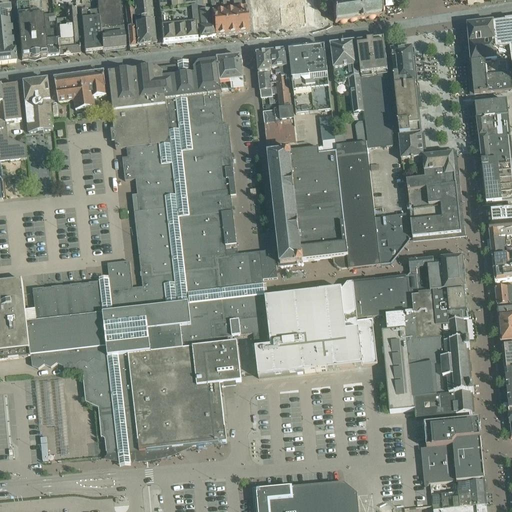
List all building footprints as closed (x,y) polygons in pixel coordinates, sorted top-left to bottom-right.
[(0,0),(0,64),(16,63),(10,12),(0,12),(0,0)] [(95,0),(97,11),(102,52),(125,49),(120,0),(95,0)] [(133,5),(137,48),(155,46),(150,0),(133,0),(132,0),(133,5)] [(157,0),(162,43),(199,40),(197,13),(198,12),(197,2),(196,0),(157,0)] [(196,0),(197,2),(198,12),(197,13),(199,40),(207,39),(215,38),(214,35),(214,33),(214,28),(211,28),(210,17),(209,5),(208,0),(196,0)] [(208,0),(209,5),(210,17),(211,28),(214,28),(214,33),(214,35),(215,38),(248,34),(245,10),(243,0),(208,0)] [(250,0),(254,33),(268,31),(290,28),(289,14),(288,14),(286,0),(250,0)] [(353,0),(333,3),(335,23),(383,16),(380,0),(353,0)] [(16,4),(21,51),(22,61),(23,61),(22,60),(29,59),(32,56),(35,55),(39,58),(45,58),(42,32),(41,1),(16,4)] [(124,2),(127,23),(129,49),(137,48),(133,5),(128,6),(128,2),(124,2)] [(57,40),(58,57),(80,55),(75,8),(65,9),(66,19),(55,20),(57,40)] [(102,52),(97,11),(87,12),(87,10),(80,11),(85,54),(102,52)] [(58,57),(57,40),(54,40),(53,30),(49,30),(48,19),(54,19),(54,16),(43,17),(44,42),(46,58),(58,57)] [(511,21),(495,23),(493,24),(496,50),(510,49),(511,60),(511,64),(511,21)] [(496,50),(493,24),(470,26),(468,29),(471,65),(508,61),(511,60),(510,49),(496,50)] [(359,60),(357,60),(358,65),(360,64),(363,86),(360,87),(361,96),(367,95),(368,100),(364,100),(367,121),(367,126),(368,141),(369,150),(393,148),(394,123),(385,45),(374,46),(374,42),(375,42),(373,42),(373,43),(369,43),(368,43),(367,43),(368,43),(368,45),(358,46),(358,44),(359,44),(357,44),(359,60)] [(357,60),(355,44),(331,47),(335,83),(338,86),(344,85),(346,82),(346,80),(349,80),(350,85),(348,86),(349,92),(350,91),(350,92),(351,92),(354,113),(363,112),(361,96),(360,87),(358,65),(357,60)] [(325,48),(289,52),(293,89),(296,89),(300,125),(330,121),(326,83),(329,82),(325,48)] [(395,76),(414,74),(412,51),(410,50),(407,50),(392,52),(395,76)] [(287,89),(290,88),(287,62),(286,52),(285,53),(281,54),(281,57),(279,57),(281,80),(286,79),(287,89)] [(273,70),(271,54),(257,56),(260,92),(272,91),(271,83),(270,71),(273,70)] [(275,124),(265,125),(267,148),(297,144),(296,134),(295,128),(293,110),(291,110),(289,89),(290,88),(287,89),(286,79),(281,80),(279,57),(277,57),(277,54),(272,54),(271,54),(273,70),(270,71),(271,83),(277,83),(281,120),(275,121),(275,124)] [(218,61),(218,62),(219,73),(221,92),(231,90),(231,93),(241,91),(241,92),(244,91),(243,85),(246,85),(246,78),(243,78),(241,58),(218,61)] [(508,61),(471,65),(473,80),(510,76),(508,61)] [(219,73),(218,62),(198,64),(194,70),(194,76),(195,76),(219,73)] [(167,68),(163,73),(163,74),(166,96),(181,94),(180,82),(178,67),(167,68)] [(163,74),(163,73),(157,68),(109,74),(114,119),(112,119),(116,150),(127,149),(145,147),(165,145),(170,138),(170,133),(167,110),(166,101),(166,96),(163,74)] [(219,73),(195,76),(196,86),(191,92),(192,99),(214,96),(221,95),(221,92),(219,73)] [(107,97),(104,74),(55,81),(58,103),(74,101),(76,112),(95,109),(94,99),(107,97)] [(416,85),(414,74),(395,76),(396,87),(416,85)] [(511,92),(511,88),(510,76),(473,80),(474,96),(488,95),(511,92)] [(24,85),(26,95),(30,133),(53,131),(50,91),(48,81),(24,85)] [(416,85),(396,87),(395,87),(400,137),(399,137),(401,161),(409,160),(410,166),(424,164),(425,180),(406,182),(408,193),(425,191),(456,187),(453,156),(453,155),(426,158),(426,159),(424,159),(424,158),(423,158),(416,85)] [(0,88),(0,163),(27,160),(28,160),(26,147),(10,139),(8,123),(22,121),(18,86),(8,87),(3,88),(0,88)] [(214,96),(192,99),(192,104),(188,109),(189,120),(222,116),(220,100),(215,100),(214,96)] [(177,109),(176,100),(166,101),(167,110),(177,109)] [(493,120),(496,119),(509,118),(507,103),(492,104),(493,120)] [(493,120),(492,104),(476,106),(477,121),(486,120),(493,120)] [(180,127),(177,109),(167,110),(170,133),(170,138),(180,127)] [(275,124),(275,121),(274,112),(263,114),(265,125),(275,124)] [(223,126),(222,116),(189,120),(190,131),(223,127),(223,126)] [(488,139),(479,140),(486,206),(511,203),(511,146),(509,118),(496,119),(497,128),(500,127),(501,139),(488,140),(488,139)] [(496,119),(493,120),(486,120),(477,121),(479,140),(488,139),(488,140),(501,139),(500,127),(497,128),(496,119)] [(367,126),(367,121),(359,122),(356,125),(358,142),(368,141),(367,126)] [(223,127),(190,131),(192,146),(230,142),(228,126),(223,126),(223,127)] [(230,142),(192,146),(193,152),(187,152),(182,158),(184,174),(233,169),(230,142)] [(380,257),(378,242),(378,241),(376,220),(368,151),(369,150),(368,144),(367,144),(336,147),(336,153),(350,271),(381,267),(380,257)] [(165,145),(145,147),(145,153),(160,151),(165,145)] [(318,149),(290,152),(303,263),(333,260),(334,264),(337,268),(342,270),(349,270),(349,271),(350,271),(336,153),(319,155),(318,149)] [(303,263),(290,152),(268,154),(279,250),(278,250),(279,252),(280,261),(280,262),(280,266),(303,264),(303,263)] [(142,168),(162,166),(162,161),(155,156),(141,158),(142,168)] [(134,158),(133,158),(136,181),(174,176),(173,170),(167,165),(162,166),(142,168),(141,158),(134,158)] [(233,169),(184,174),(185,180),(191,185),(229,181),(235,180),(233,169)] [(174,176),(136,181),(138,196),(176,192),(174,176)] [(229,181),(191,185),(186,191),(187,197),(193,202),(231,198),(229,181)] [(458,204),(456,187),(425,191),(430,235),(440,234),(441,237),(461,234),(460,229),(458,229),(457,221),(459,221),(458,209),(457,209),(457,204),(458,204)] [(430,235),(425,191),(408,193),(413,240),(430,238),(430,235)] [(176,192),(138,196),(132,196),(134,213),(167,210),(169,209),(171,198),(176,192)] [(237,246),(232,201),(226,202),(190,206),(182,217),(185,241),(203,239),(204,250),(226,247),(237,246)] [(167,210),(134,213),(135,224),(168,221),(170,219),(169,211),(167,210)] [(511,210),(491,213),(487,214),(489,232),(505,230),(506,232),(511,230),(511,210)] [(409,241),(409,240),(407,215),(396,217),(399,248),(404,248),(409,241)] [(399,248),(396,217),(376,220),(378,241),(378,242),(387,241),(388,249),(387,249),(388,256),(393,255),(399,248)] [(168,221),(135,224),(137,235),(170,231),(168,221)] [(511,230),(506,232),(505,230),(489,232),(490,240),(507,238),(507,239),(511,238),(511,230)] [(170,231),(137,235),(138,246),(171,242),(170,231)] [(507,238),(490,240),(494,272),(511,269),(511,238),(507,239),(507,238)] [(203,239),(185,241),(181,245),(184,263),(216,259),(233,257),(238,257),(238,256),(238,250),(226,252),(226,247),(204,250),(203,239)] [(380,257),(388,256),(387,249),(388,249),(387,241),(378,242),(380,257)] [(171,242),(138,246),(139,257),(172,253),(171,242)] [(266,280),(277,279),(276,266),(274,252),(260,253),(263,281),(266,280)] [(172,253),(139,257),(140,268),(151,266),(152,277),(174,275),(172,253)] [(260,253),(238,256),(238,257),(233,257),(236,287),(239,289),(258,287),(263,281),(260,253)] [(233,257),(216,259),(218,270),(220,291),(222,288),(236,287),(233,257)] [(218,270),(216,259),(184,263),(185,273),(218,270)] [(414,314),(400,315),(389,316),(386,316),(387,329),(407,327),(412,369),(442,366),(444,384),(437,385),(438,397),(474,394),(473,386),(474,386),(475,385),(474,377),(473,359),(472,359),(471,351),(471,350),(470,350),(469,342),(470,342),(471,341),(470,333),(469,321),(453,323),(452,315),(469,314),(463,259),(434,262),(435,275),(419,277),(421,294),(413,295),(414,314)] [(410,274),(407,278),(409,295),(413,295),(421,294),(419,277),(435,275),(434,262),(434,260),(409,262),(410,274)] [(132,290),(133,290),(130,263),(107,265),(113,314),(117,318),(132,316),(134,312),(132,290)] [(176,285),(174,275),(152,277),(151,266),(140,268),(142,283),(153,282),(154,285),(157,284),(158,288),(165,287),(176,285)] [(511,269),(494,272),(495,284),(511,281),(511,269)] [(220,291),(218,270),(185,273),(187,295),(220,291)] [(406,278),(396,279),(400,315),(414,314),(413,295),(409,295),(407,278),(406,278)] [(400,315),(396,279),(385,280),(389,316),(400,315)] [(389,316),(385,280),(374,282),(378,317),(386,316),(389,316)] [(30,345),(27,323),(22,281),(0,283),(0,360),(31,357),(30,345)] [(153,282),(142,283),(143,289),(154,287),(156,309),(167,308),(165,287),(158,288),(157,284),(154,285),(153,282)] [(378,317),(374,282),(364,283),(367,318),(378,317)] [(103,309),(100,283),(33,291),(36,322),(88,317),(87,311),(103,309)] [(367,318),(364,283),(353,284),(357,319),(367,318)] [(357,319),(353,284),(347,284),(342,291),(346,321),(357,320),(357,319)] [(154,287),(143,289),(145,311),(156,309),(154,287)] [(143,289),(133,290),(132,290),(134,312),(145,311),(143,289)] [(498,309),(511,307),(511,289),(496,291),(498,309)] [(255,350),(259,379),(378,365),(373,322),(360,323),(359,319),(357,320),(346,321),(342,291),(268,299),(265,300),(271,348),(255,350)] [(254,335),(255,350),(271,348),(265,300),(265,297),(254,298),(256,320),(258,335),(254,335)] [(256,320),(254,298),(232,300),(235,322),(239,322),(240,337),(254,335),(258,335),(256,320)] [(235,322),(232,300),(221,302),(225,338),(240,337),(239,322),(235,322)] [(225,338),(221,302),(210,303),(212,314),(215,340),(225,338)] [(212,314),(210,303),(188,305),(185,310),(185,316),(212,314)] [(511,307),(498,309),(499,318),(511,316),(511,307)] [(88,317),(36,322),(27,323),(30,345),(106,336),(103,309),(87,311),(88,317)] [(173,325),(170,329),(170,332),(175,332),(177,351),(215,346),(215,340),(212,314),(185,316),(180,324),(173,325)] [(511,316),(499,318),(501,344),(511,342),(511,316)] [(129,331),(128,324),(119,325),(118,327),(113,327),(114,338),(124,336),(129,331)] [(170,332),(170,329),(148,331),(149,346),(150,354),(157,353),(172,351),(177,351),(175,332),(170,332)] [(106,336),(30,345),(31,357),(32,367),(38,370),(45,366),(51,368),(51,369),(58,364),(63,367),(64,367),(69,363),(77,366),(83,361),(89,364),(95,360),(102,362),(108,358),(106,338),(106,336)] [(237,344),(215,346),(177,351),(172,351),(183,448),(227,443),(220,386),(242,383),(237,344)] [(150,354),(149,346),(135,348),(128,353),(128,357),(132,384),(160,381),(157,353),(150,354)] [(511,346),(502,348),(505,373),(511,371),(511,346)] [(172,351),(157,353),(160,381),(168,455),(176,452),(183,449),(183,448),(172,351)] [(132,384),(128,357),(123,357),(119,361),(122,388),(132,387),(132,384)] [(103,373),(102,362),(95,360),(89,364),(83,361),(77,366),(69,363),(64,367),(65,374),(77,373),(84,376),(84,380),(85,389),(111,386),(110,376),(103,373)] [(168,455),(160,381),(132,384),(132,387),(134,409),(137,431),(139,453),(140,460),(150,459),(159,457),(168,455)] [(111,386),(85,389),(86,403),(99,409),(99,413),(114,412),(111,386)] [(134,409),(132,387),(122,388),(124,411),(134,409)] [(475,394),(474,394),(438,397),(414,399),(415,412),(410,412),(411,419),(414,421),(472,415),(472,414),(478,414),(476,400),(476,395),(475,394)] [(134,409),(124,411),(127,432),(137,431),(134,409)] [(116,411),(114,412),(99,413),(101,438),(101,444),(106,443),(107,456),(113,455),(118,449),(116,433),(119,433),(116,411)] [(456,441),(480,439),(479,427),(477,427),(475,421),(425,426),(427,450),(451,448),(456,441)] [(137,431),(127,432),(129,454),(139,453),(137,431)] [(451,448),(427,450),(421,450),(424,488),(429,487),(429,486),(484,480),(483,465),(480,465),(479,455),(482,454),(480,439),(456,441),(451,448)] [(486,495),(485,482),(454,486),(455,495),(431,498),(432,507),(432,508),(433,508),(433,511),(483,511),(484,511),(487,510),(487,509),(460,511),(447,511),(447,510),(461,509),(459,498),(469,497),(486,495)] [(358,511),(357,495),(344,484),(257,492),(258,511),(358,511)] [(487,507),(486,495),(469,497),(459,498),(461,509),(465,509),(470,509),(487,507)]
